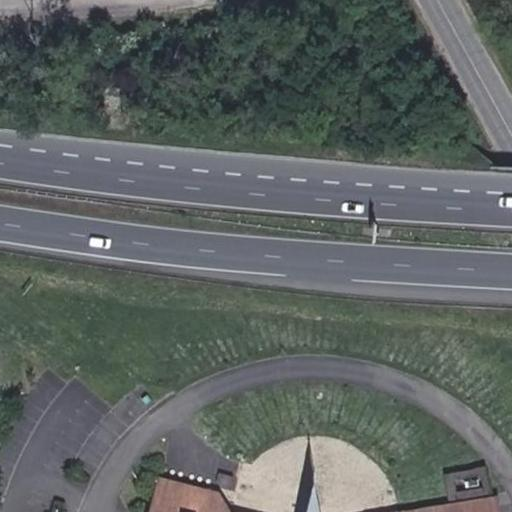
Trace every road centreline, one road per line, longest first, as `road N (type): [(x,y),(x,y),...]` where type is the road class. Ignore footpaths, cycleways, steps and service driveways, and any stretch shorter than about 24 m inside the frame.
road 1 (trunk): [(0,222),(245,255),(511,270)]
road 2 (trunk): [(264,189),(0,161)]
road 3 (trunk): [(511,180),(372,172),(264,189)]
road 4 (trunk): [(511,206),(264,189)]
road 5 (secondary): [(433,0),(511,144)]
